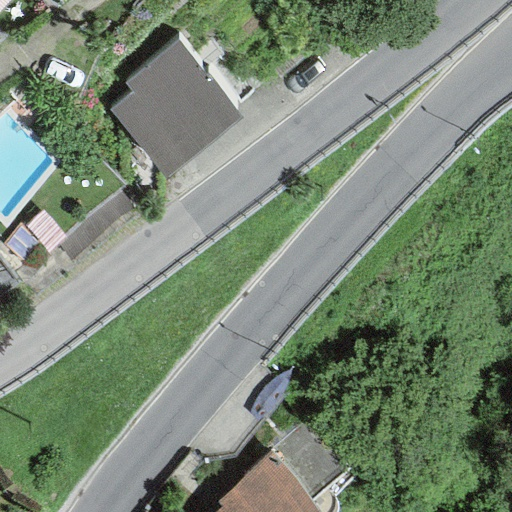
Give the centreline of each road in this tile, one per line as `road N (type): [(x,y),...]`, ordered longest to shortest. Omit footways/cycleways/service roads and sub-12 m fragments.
road 1 (tertiary): [(90,511),(412,147),(511,48)]
road 2 (tertiary): [(467,0),(369,87),(0,360)]
